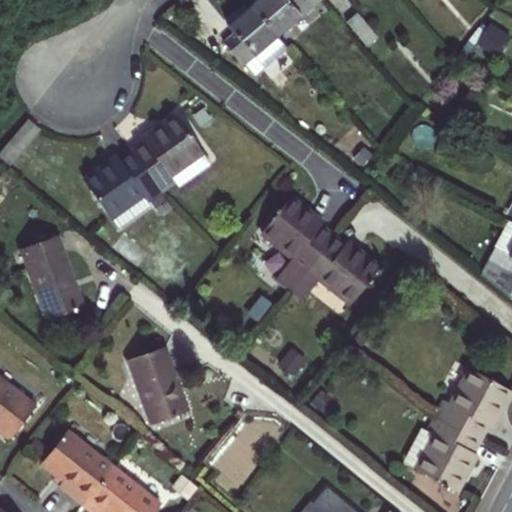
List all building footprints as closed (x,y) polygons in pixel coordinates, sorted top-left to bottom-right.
[(301,36),(291,24),(269,0),(259,0),(251,7),(242,15),(249,23),(239,32),(257,53),(258,53),(268,64),(301,36)] [(269,0),(291,24),(318,0),(269,0)] [(366,0),(362,0),(353,8),(372,31),(384,21),(366,0)] [(490,22),(475,45),(497,59),(511,36),(490,22)] [(135,145),(162,184),(175,175),(170,168),(203,144),(178,108),(160,121),(145,132),(147,136),(135,145)] [(64,137),(55,128),(34,150),(44,159),(64,137)] [(162,184),(135,145),(122,154),(119,150),(103,161),(86,174),(111,209),(145,185),(150,193),(162,184)] [(319,204),(298,187),(271,222),(302,247),(298,252),(310,262),(340,224),(328,214),(330,212),(319,204)] [(340,224),(310,262),(322,271),(326,266),(360,292),(387,257),(367,241),(354,231),(353,233),(340,224)] [(64,229),(26,243),(52,315),(90,301),(79,268),(64,229)] [(511,243),(497,269),(511,281),(511,243)] [(170,340),(134,353),(157,418),(194,405),(184,377),(170,340)] [(43,394),(0,357),(0,411),(17,425),(43,394)] [(453,396),(445,410),(485,433),(494,418),(499,421),(509,403),(511,396),(511,380),(478,362),(457,398),(453,396)] [(478,446),(485,433),(445,410),(437,425),(442,427),(423,461),(463,484),(475,461),(483,449),(478,446)] [(89,494),(120,457),(75,420),(49,451),(70,469),(65,475),(71,480),(89,494)] [(151,511),(166,495),(120,457),(89,494),(102,505),(110,511),(114,511),(118,508),(122,511),(151,511)] [(399,511),(392,506),(387,511),(352,511),(346,507),(351,501),(331,485),(308,511),(399,511)] [(25,511),(5,495),(0,501),(0,511),(25,511)] [(364,511),(351,501),(346,507),(352,511),(364,511)]
